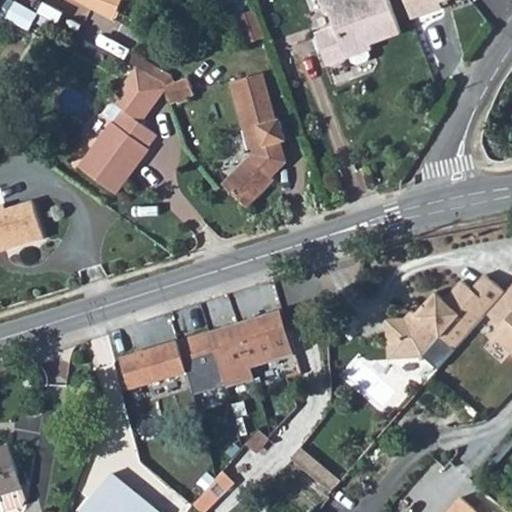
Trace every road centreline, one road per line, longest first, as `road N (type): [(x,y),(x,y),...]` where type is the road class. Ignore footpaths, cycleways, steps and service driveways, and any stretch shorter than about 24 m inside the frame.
road 1 (secondary): [(447,199),(0,337)]
road 2 (residential): [(511,41),(459,127),(447,199)]
